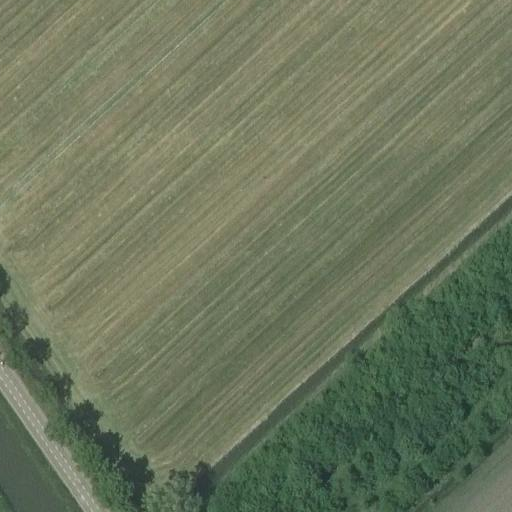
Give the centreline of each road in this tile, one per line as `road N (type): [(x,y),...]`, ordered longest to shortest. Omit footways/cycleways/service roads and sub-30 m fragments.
road 1 (track): [(221,0),(0,201)]
road 2 (tertiary): [(93,511),(0,374)]
